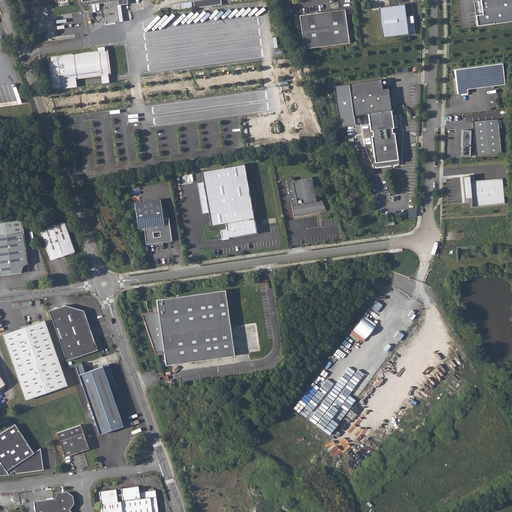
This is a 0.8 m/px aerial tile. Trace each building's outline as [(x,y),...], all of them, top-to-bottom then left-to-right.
[(511,21),(511,0),(480,0),(483,15),(476,16),(478,26),(511,21)] [(378,7),(382,37),(415,33),(413,21),(412,22),(411,16),(406,16),(404,4),(378,7)] [(345,9),(300,15),(304,48),(349,42),(345,9)] [(48,57),(52,90),(67,88),(66,80),(76,79),(101,76),(108,75),(111,74),(108,49),(105,50),(98,51),(73,54),(73,53),(48,57)] [(454,69),(457,94),(468,93),(467,85),(504,80),(502,63),(454,69)] [(108,75),(101,76),(102,83),(109,82),(108,75)] [(77,87),(76,79),(66,80),(67,88),(76,87),(77,87)] [(371,135),(375,168),(398,164),(394,132),(392,132),(391,127),(397,127),(395,115),(392,115),(388,88),(382,89),(381,79),(349,84),(353,116),(368,113),(370,130),(372,130),(373,135),(371,135)] [(471,130),(463,130),(462,156),(470,156),(470,153),(475,153),(476,155),(501,153),(498,119),(472,121),(473,132),(470,132),(471,130)] [(201,171),(211,225),(226,223),(227,229),(221,231),(222,239),(228,238),(228,237),(256,232),(254,218),(244,164),(201,171)] [(504,203),(502,178),(471,181),(470,176),(462,177),(464,198),(471,197),(472,206),(504,203)] [(287,182),(293,215),(299,214),(300,216),(326,211),(321,200),(316,201),(311,177),(287,182)] [(160,200),(134,203),(138,229),(144,228),(146,244),(172,241),(169,218),(163,219),(160,200)] [(0,221),(0,274),(1,275),(20,272),(21,269),(21,267),(22,266),(24,264),(26,263),(28,262),(22,219),(0,221)] [(64,222),(40,230),(50,259),(74,251),(64,222)] [(21,269),(20,272),(29,271),(28,262),(26,263),(24,264),(22,266),(21,267),(21,269)] [(158,312),(142,314),(156,355),(164,353),(166,365),(234,355),(225,290),(157,300),(158,312)] [(64,304),(48,310),(66,360),(101,347),(98,337),(94,339),(83,309),(64,304)] [(44,320),(2,334),(24,399),(66,385),(44,320)] [(83,363),(86,371),(101,366),(98,358),(83,363)] [(82,363),(76,365),(79,374),(85,372),(82,363)] [(85,372),(79,374),(100,433),(124,425),(111,390),(117,388),(109,364),(85,372)] [(14,424),(0,433),(0,463),(0,475),(2,475),(6,475),(8,474),(14,470),(15,473),(43,470),(40,448),(33,453),(14,424)] [(65,456),(89,448),(81,425),(57,433),(65,456)] [(116,490),(101,492),(104,511),(151,511),(150,498),(156,497),(155,491),(153,489),(148,489),(146,492),(139,493),(138,487),(121,489),(122,502),(117,502),(116,490)] [(53,499),(33,502),(34,511),(71,511),(69,510),(74,504),(73,496),(67,491),(59,492),(53,499)] [(158,511),(156,497),(150,498),(151,511),(158,511)]
